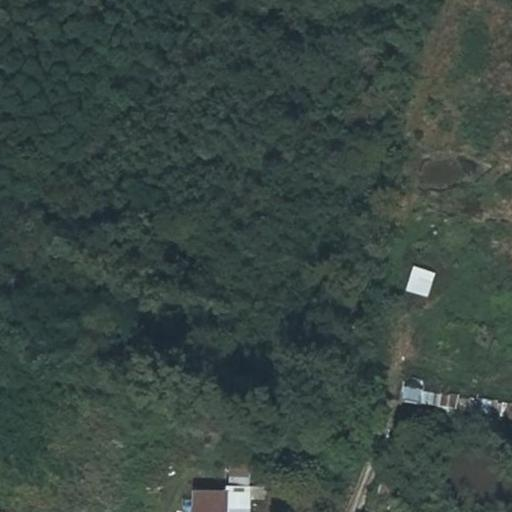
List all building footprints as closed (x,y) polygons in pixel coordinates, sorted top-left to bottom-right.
[(417,267),(410,293),(432,299),(439,273),(417,267)] [(405,392),(404,410),(462,413),(463,395),(405,392)] [(511,405),(484,405),(484,421),(511,420),(511,405)] [(382,486),(382,509),(397,509),(397,486),(382,486)] [(255,511),(254,490),(197,492),(198,511),(255,511)]
